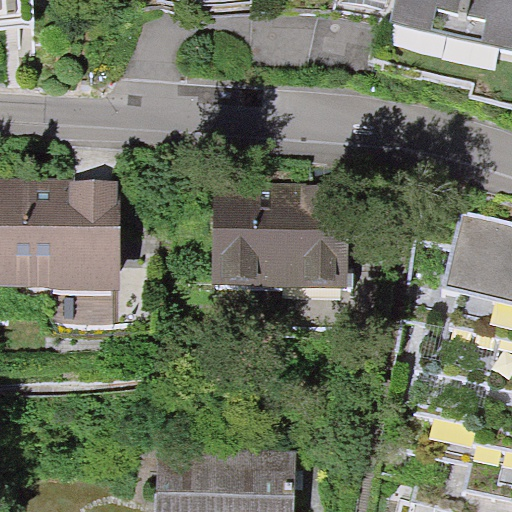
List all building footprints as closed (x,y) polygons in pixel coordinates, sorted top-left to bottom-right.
[(19,24),(34,23),(33,0),(0,0),(0,71),(20,72),(19,24)] [(173,0),(173,37),(288,40),(289,0),(173,0)] [(511,0),(328,0),(320,35),(367,50),(356,94),(458,122),(454,138),(511,152),(511,0)] [(0,289),(119,291),(121,182),(0,180),(0,289)] [(216,283),(349,288),(353,193),(220,187),(216,283)] [(511,511),(511,224),(465,210),(394,511),(511,511)] [(124,283),(126,341),(150,340),(148,282),(124,283)] [(156,511),(294,511),(295,453),(157,451),(156,511)]
